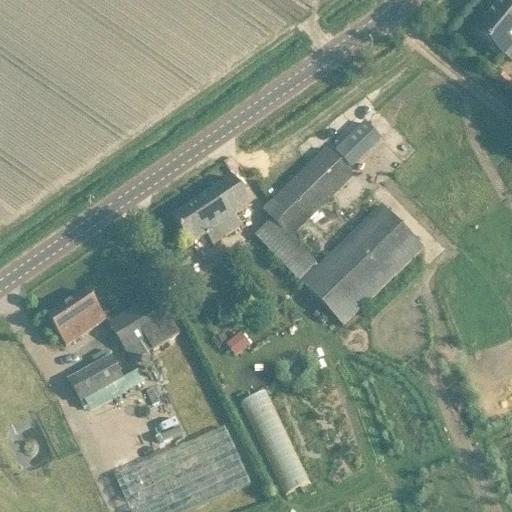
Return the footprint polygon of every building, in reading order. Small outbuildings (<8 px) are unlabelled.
[(511,0),(502,0),(475,33),(489,44),(489,48),(497,55),(501,54),(511,63),(511,0)] [(358,177),(391,146),(372,125),(339,156),(358,177)] [(272,222),(255,238),(343,329),(424,251),(381,207),(318,269),(290,240),(353,178),(327,151),(263,213),(272,222)] [(250,206),(243,196),(232,180),(171,221),(182,237),(190,249),(206,237),(212,246),(240,227),(234,217),(250,206)] [(105,320),(98,311),(88,294),(47,321),(58,337),(65,347),(105,320)] [(108,325),(119,343),(132,364),(178,336),(155,297),(108,325)] [(362,318),(353,327),(360,334),(370,325),(362,318)] [(224,336),(218,339),(223,348),(229,344),(224,336)] [(83,404),(125,382),(113,359),(71,382),(83,404)] [(273,435),(287,429),(265,383),(251,389),(273,435)] [(224,429),(114,479),(129,511),(192,511),(250,486),(224,429)]
